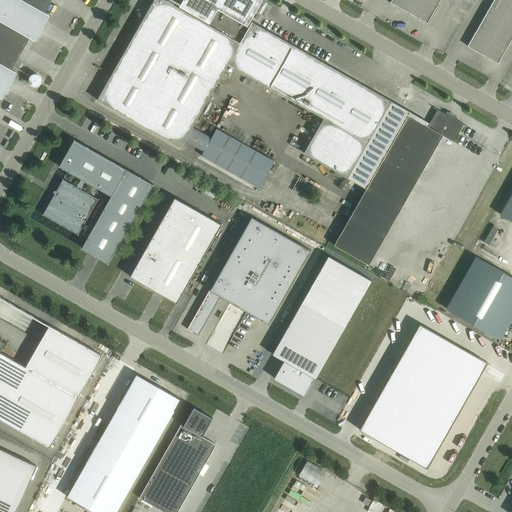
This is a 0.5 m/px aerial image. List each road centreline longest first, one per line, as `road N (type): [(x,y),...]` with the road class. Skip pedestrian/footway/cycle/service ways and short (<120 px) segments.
road 1 (unclassified): [(448,508),(0,252)]
road 2 (unclassified): [(511,119),(301,0)]
road 3 (unclassified): [(0,191),(109,0)]
road 4 (unclassified): [(448,508),(511,397)]
